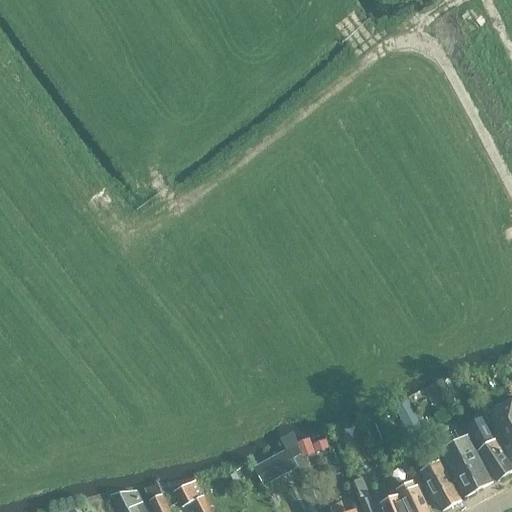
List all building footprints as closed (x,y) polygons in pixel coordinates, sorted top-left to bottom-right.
[(511,402),(493,411),(510,446),(505,449),(511,459),(511,402)] [(421,426),(417,418),(408,404),(395,412),(408,433),(421,426)] [(511,472),(511,468),(495,443),(494,443),(492,440),(493,439),(483,418),(466,427),(476,448),(477,447),(480,452),(478,453),(494,477),(496,481),(497,483),(511,472)] [(382,441),(375,426),(367,430),(373,445),(382,441)] [(489,480),(467,439),(440,454),(464,499),(491,484),(489,480)] [(315,454),(309,441),(298,445),(303,459),(315,454)] [(325,441),(314,445),(317,453),(329,449),(325,441)] [(298,469),(289,451),(280,456),(289,474),(298,469)] [(289,474),(280,456),(254,469),(263,487),(289,474)] [(442,511),(461,502),(439,463),(421,473),(429,488),(428,489),(431,494),(432,494),(442,511)] [(376,511),(365,482),(353,486),(363,511),(376,511)] [(210,511),(195,483),(174,494),(183,509),(190,505),(194,511),(210,511)] [(168,511),(156,486),(143,492),(147,500),(153,511),(168,511)] [(428,511),(417,488),(399,497),(406,511),(428,511)] [(153,511),(147,500),(142,501),(137,492),(128,494),(137,511),(153,511)] [(137,511),(128,494),(111,497),(118,511),(137,511)] [(404,511),(398,498),(379,507),(382,511),(404,511)] [(343,511),(340,502),(328,507),(330,511),(343,511)] [(80,511),(82,511),(75,503),(59,507),(59,508),(49,511),(80,511)]
